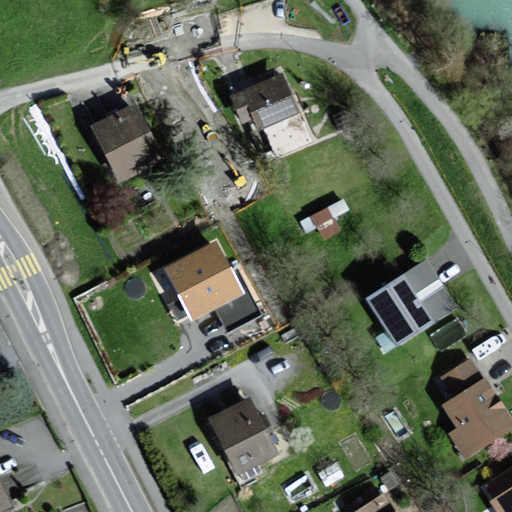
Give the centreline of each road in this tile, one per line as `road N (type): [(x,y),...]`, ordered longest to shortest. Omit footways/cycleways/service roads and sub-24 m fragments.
road 1 (residential): [(511,315),(390,107),(332,53),(278,41),(232,44),(0,103)]
road 2 (track): [(377,29),(463,142),(511,234)]
road 3 (secondary): [(63,376),(35,280),(0,221)]
road 4 (secondary): [(63,376),(131,511)]
